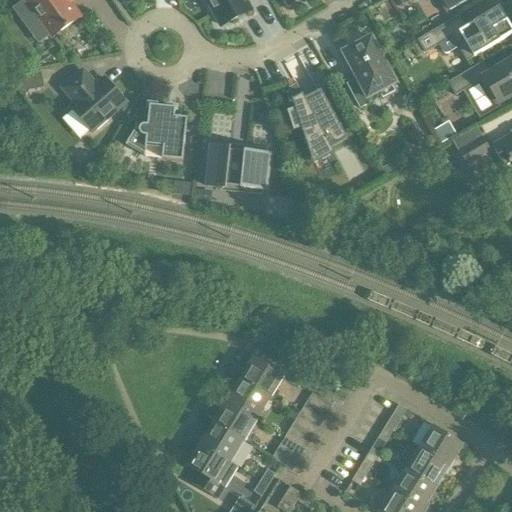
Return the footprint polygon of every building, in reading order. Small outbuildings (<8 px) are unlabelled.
[(41,22),(53,38),(80,18),(69,3),(72,0),(75,0),(76,0),(75,0),(25,0),(26,1),(14,9),(29,31),(41,22)] [(206,0),(221,27),(251,11),(244,0),(206,0)] [(414,0),(437,0),(446,14),(469,0),(398,0),(402,7),(414,0)] [(452,38),(467,62),(511,35),(511,29),(499,8),(465,29),(458,17),(418,41),(425,54),(452,38)] [(346,85),(360,110),(371,104),(368,99),(378,94),(382,101),(397,93),(393,86),(396,84),(371,38),(343,53),(356,79),(346,85)] [(480,82),(495,106),(511,96),(511,61),(489,75),(482,63),(448,84),(455,97),(480,82)] [(18,74),(21,91),(44,87),(41,70),(18,74)] [(105,80),(96,88),(83,73),(64,90),(77,105),(71,109),(91,132),(95,129),(97,131),(108,121),(106,119),(125,103),(105,80)] [(301,129),(308,153),(326,144),(330,150),(347,141),(321,91),(305,100),(296,84),(288,89),(295,110),(287,112),(294,132),(301,129)] [(162,160),(182,162),(187,119),(167,117),(168,112),(167,109),(164,108),(150,106),(147,126),(145,126),(142,126),(140,128),(139,131),(136,130),(137,125),(135,125),(135,131),(125,146),(126,147),(128,145),(143,154),(143,157),(145,158),(147,146),(163,147),(162,160)] [(448,123),(433,131),(441,144),(456,136),(448,123)] [(467,167),(492,151),(477,127),(452,143),(467,167)] [(511,164),(511,163),(511,131),(510,133),(511,135),(492,147),(504,167),(508,165),(509,165),(511,164)] [(266,155),(267,150),(246,148),(245,154),(229,152),(229,149),(211,147),(206,188),(224,190),(225,187),(241,188),(241,194),(262,197),(262,192),(266,192),(270,156),(266,155)] [(389,165),(383,168),(387,177),(397,172),(394,167),(389,165)] [(174,182),(173,195),(189,197),(191,184),(174,182)] [(194,202),(194,203),(201,204),(211,205),(212,192),(196,190),(194,202)] [(253,357),(239,380),(270,398),(284,376),(253,357)] [(327,387),(335,392),(341,383),(333,378),(327,387)] [(239,380),(226,401),(256,419),(270,398),(239,380)] [(304,405),(325,418),(332,406),(312,393),(304,405)] [(226,401),(213,422),(243,441),(256,419),(226,401)] [(297,416),(318,428),(325,418),(304,405),(297,416)] [(399,406),(385,429),(392,433),(406,410),(399,406)] [(297,416),(291,426),(311,439),(318,428),(297,416)] [(213,422),(199,444),(230,462),(243,441),(213,422)] [(291,426),(284,437),(305,450),(311,439),(291,426)] [(434,428),(420,450),(449,468),(463,446),(434,428)] [(392,433),(385,429),(379,439),(386,444),(392,433)] [(284,437),(277,447),(298,461),(305,450),(284,437)] [(230,462),(199,444),(185,467),(197,473),(191,483),(219,500),(238,468),(230,462)] [(298,461),(277,447),(271,458),(291,471),(298,461)] [(420,450),(407,471),(436,489),(449,468),(420,450)] [(366,461),(359,472),(366,476),(373,465),(366,461)] [(265,469),(258,480),(267,485),(274,474),(265,469)] [(407,471),(393,493),(423,511),(436,489),(407,471)] [(366,476),(359,472),(352,482),(360,487),(366,476)] [(267,485),(258,480),(251,491),(260,497),(267,485)] [(277,508),(283,511),(290,511),(296,502),(301,494),(290,487),(277,508)] [(421,511),(423,511),(393,493),(381,511),(421,511)] [(301,494),(296,502),(308,509),(312,501),(301,494)] [(231,511),(249,511),(254,503),(240,496),(231,511)]
